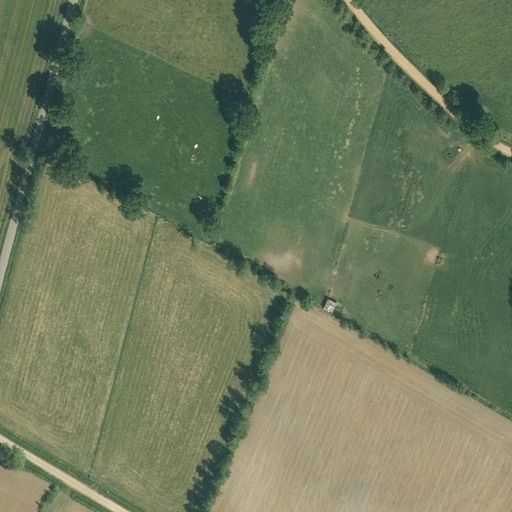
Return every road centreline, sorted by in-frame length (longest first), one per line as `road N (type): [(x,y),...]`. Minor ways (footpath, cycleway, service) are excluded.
road 1 (track): [(74,0),(0,279)]
road 2 (track): [(511,156),(449,110),(346,0)]
road 3 (track): [(0,440),(119,511)]
